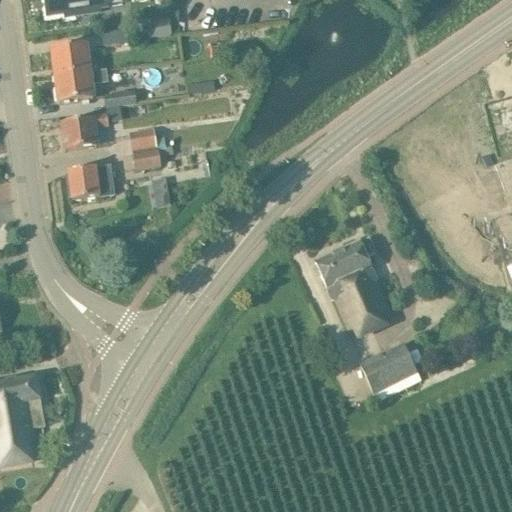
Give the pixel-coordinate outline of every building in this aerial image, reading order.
[(43,0),(46,18),(64,15),(64,19),(99,14),(98,10),(106,9),(104,0),(43,0)] [(169,23),(145,26),(147,42),(171,39),(169,23)] [(103,49),(131,45),(129,31),(101,35),(103,49)] [(55,80),(89,75),(85,48),(51,53),(55,80)] [(89,75),(55,80),(59,106),(93,102),(91,87),(106,85),(106,84),(104,73),(99,73),(89,75)] [(134,95),(133,95),(104,98),(105,110),(136,107),(134,95)] [(97,148),(94,131),(108,129),(106,117),(90,119),(90,122),(61,126),(65,153),(97,148)] [(153,133),(129,136),(132,155),(165,150),(164,141),(154,142),(153,133)] [(171,149),(165,150),(132,155),(135,174),(161,171),(159,159),(172,157),(171,149)] [(72,203),(112,198),(109,169),(68,174),(72,203)] [(368,242),(360,245),(359,244),(355,246),(354,244),(343,249),(344,251),(338,254),(367,323),(390,313),(377,284),(366,260),(375,256),(368,242)] [(367,323),(338,254),(314,264),(345,333),(367,323)] [(511,337),(511,321),(508,316),(499,322),(509,339),(511,337)] [(394,387),(374,397),(377,405),(421,383),(403,346),(381,357),(394,387)] [(359,368),(374,397),(394,387),(381,357),(359,368)] [(37,431),(43,429),(38,401),(39,401),(35,379),(0,385),(0,451),(39,445),(37,431)]
